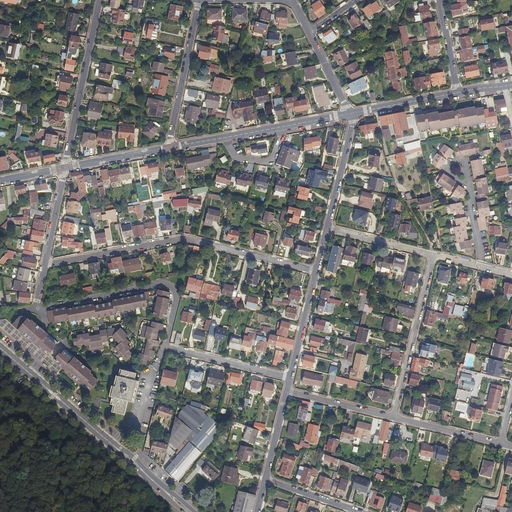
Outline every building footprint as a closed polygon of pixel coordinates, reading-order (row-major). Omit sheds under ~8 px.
[(142,9),(143,0),(133,0),(133,6),(123,4),(122,10),(125,10),(136,13),(137,8),(142,9)] [(319,16),(326,11),(322,4),(319,0),(318,0),(312,4),(314,8),(313,9),(316,13),(317,13),(319,16)] [(370,3),(363,8),(368,16),(381,7),(377,0),(371,4),(370,3)] [(428,20),(432,19),(431,13),(430,14),(428,3),(424,4),(423,2),(419,3),(420,5),(419,5),(422,21),(428,20)] [(460,4),(450,5),(450,14),(460,14),(460,4)] [(181,19),(184,8),(173,5),(169,18),(175,20),(176,17),(181,19)] [(124,16),(125,10),(122,10),(108,7),(108,11),(115,13),(114,14),(124,16)] [(221,19),(220,9),(207,9),(207,24),(214,25),(213,19),(219,19),(221,19)] [(246,21),(247,10),(233,9),(232,20),(246,21)] [(269,22),(271,13),(268,12),(268,11),(262,10),(259,19),(260,19),(259,22),(252,21),(251,25),(255,26),(253,31),(262,33),(262,34),(265,35),(267,29),(268,25),(265,24),(266,21),(269,22)] [(384,20),(387,17),(383,10),(379,13),(384,20)] [(281,13),(278,12),(276,22),(280,22),(279,27),(286,27),(287,13),(285,13),(285,12),(281,11),(281,13)] [(75,31),(78,15),(69,13),(66,29),(75,31)] [(355,14),(351,17),(352,18),(348,21),(353,28),(361,22),(355,14)] [(494,28),(496,28),(493,17),(485,19),(485,17),(479,19),(480,23),(479,23),(480,27),(481,26),(482,31),(485,30),(494,28)] [(372,26),(367,18),(364,21),(369,28),(372,26)] [(438,35),(435,19),(432,19),(428,20),(430,32),(426,33),(427,37),(438,35)] [(0,36),(8,38),(11,23),(1,21),(0,28),(0,36)] [(153,31),(154,26),(147,25),(145,34),(147,34),(146,38),(151,39),(153,31)] [(222,35),(224,27),(219,26),(214,25),(212,30),(214,30),(212,41),(220,43),(222,35)] [(405,25),(400,26),(401,35),(403,45),(418,42),(417,38),(408,39),(405,25)] [(327,31),(323,34),(328,41),(336,36),(338,35),(336,32),(335,33),(331,29),(327,31)] [(280,33),(270,32),(269,41),(279,42),(280,33)] [(131,45),(133,34),(125,33),(122,44),(131,45)] [(462,49),(471,47),(469,35),(460,37),(462,49)] [(78,49),(80,38),(71,37),(69,47),(77,49),(78,49)] [(440,47),(438,38),(428,40),(430,49),(429,49),(430,55),(437,54),(436,48),(440,47)] [(17,59),(20,45),(10,43),(6,57),(17,59)] [(217,50),(218,48),(201,44),(199,56),(201,57),(200,58),(206,59),(206,58),(209,58),(211,49),(217,50)] [(175,50),(176,47),(166,45),(164,57),(168,58),(168,60),(172,61),(174,50),(175,50)] [(70,60),(71,53),(76,55),(77,49),(69,47),(67,54),(62,53),(61,58),(70,60)] [(132,57),(134,50),(126,48),(118,47),(117,54),(124,56),(123,58),(133,60),(134,58),(132,57)] [(462,49),(459,49),(462,61),(477,58),(476,56),(473,56),(471,47),(462,49)] [(336,57),(340,65),(350,61),(343,49),(333,54),(335,57),(336,57)] [(411,49),(404,51),(406,61),(410,60),(410,55),(412,54),(411,49)] [(394,91),(399,90),(398,85),(400,85),(399,82),(398,82),(395,73),(399,72),(400,76),(406,75),(405,66),(398,68),(395,56),(394,56),(393,50),(390,51),(384,52),(385,56),(386,56),(387,60),(386,60),(390,79),(391,79),(394,91)] [(296,55),(295,51),(285,53),(287,66),(297,64),(297,60),(296,55)] [(73,72),(75,61),(70,60),(61,58),(61,60),(66,61),(65,70),(73,72)] [(494,74),(508,71),(506,60),(492,63),(493,71),(494,74)] [(356,61),(347,66),(353,79),(362,74),(356,61)] [(163,69),(165,64),(154,62),(152,71),(163,73),(163,69)] [(110,78),(112,66),(102,64),(101,70),(97,69),(95,75),(110,78)] [(218,70),(219,66),(210,64),(209,67),(208,67),(207,71),(215,73),(215,70),(218,70)] [(317,76),(315,65),(304,68),(306,78),(317,76)] [(477,65),(465,67),(467,76),(479,74),(477,65)] [(443,72),(431,74),(433,84),(445,82),(443,72)] [(164,95),(167,77),(156,75),(152,93),(164,95)] [(69,90),(71,79),(58,76),(55,88),(62,90),(62,88),(65,89),(69,90)] [(231,87),(232,82),(226,81),(226,78),(232,80),(233,78),(221,76),(219,84),(221,85),(221,87),(219,86),(218,91),(227,93),(229,87),(231,87)] [(431,86),(429,76),(414,79),(416,88),(431,86)] [(364,77),(349,84),(353,93),(368,86),(364,77)] [(121,90),(122,82),(114,80),(112,88),(113,88),(121,90)] [(97,85),(94,95),(107,98),(111,98),(113,88),(112,88),(97,85)] [(326,99),(324,92),(323,85),(313,87),(317,102),(319,101),(320,106),(330,104),(328,99),(326,99)] [(269,101),(266,88),(260,89),(260,91),(257,91),(257,89),(253,89),(256,103),(265,101),(269,101)] [(206,102),(203,102),(202,107),(213,109),(217,110),(219,98),(208,95),(206,102)] [(65,107),(67,97),(59,96),(57,106),(65,107)] [(296,111),(302,110),(300,100),(297,101),(296,96),(285,98),(287,108),(295,106),(296,111)] [(276,115),(284,113),(281,97),(274,99),(275,104),(274,104),(276,115)] [(163,107),(164,103),(149,99),(147,107),(152,108),(150,116),(161,118),(163,107)] [(505,99),(494,101),(496,113),(501,112),(500,107),(506,106),(505,99)] [(253,110),(251,100),(235,104),(232,111),(234,117),(243,116),(244,121),(253,119),(251,110),(253,110)] [(100,120),(103,104),(90,102),(87,117),(100,120)] [(425,115),(427,127),(428,131),(455,125),(455,124),(458,123),(459,127),(485,122),(482,107),(475,109),(474,106),(455,110),(456,112),(452,113),(452,111),(437,114),(436,112),(425,114),(425,115)] [(487,106),(482,107),(485,122),(487,128),(497,126),(494,112),(488,113),(487,106)] [(195,123),(197,114),(198,114),(199,108),(191,107),(190,112),(187,111),(185,121),(195,123)] [(226,115),(227,112),(217,110),(213,109),(213,111),(210,110),(209,115),(224,118),(225,115),(226,115)] [(62,120),(62,118),(63,118),(64,113),(51,110),(48,123),(62,126),(63,121),(62,120)] [(394,136),(395,139),(400,138),(398,125),(402,125),(401,120),(409,119),(407,112),(377,118),(380,126),(392,123),(394,136)] [(419,117),(421,130),(424,129),(424,127),(427,127),(425,115),(421,115),(421,117),(419,117)] [(413,118),(418,141),(423,140),(421,130),(419,117),(413,118)] [(371,134),(378,132),(376,124),(369,125),(369,123),(366,124),(366,125),(360,127),(361,132),(364,132),(365,135),(366,134),(371,134)] [(149,124),(142,135),(150,141),(157,130),(159,128),(154,125),(153,127),(149,124)] [(133,140),(134,131),(118,130),(118,139),(124,139),(124,138),(127,138),(127,141),(133,142),(133,140)] [(381,131),(384,141),(390,140),(389,137),(387,130),(381,131)] [(110,146),(111,134),(103,133),(98,132),(96,142),(105,144),(105,146),(110,146)] [(56,148),(58,137),(47,134),(44,146),(56,148)] [(505,134),(501,134),(502,143),(503,148),(506,147),(511,146),(511,140),(511,135),(506,136),(505,134)] [(318,136),(304,138),(304,149),(312,148),(312,145),(321,144),(320,139),(319,139),(318,136)] [(331,137),(329,145),(337,147),(339,139),(331,137)] [(408,144),(409,150),(419,147),(417,141),(408,144)] [(474,144),(473,142),(458,145),(458,147),(455,147),(457,155),(460,154),(460,155),(475,152),(475,151),(479,151),(478,143),(474,144)] [(449,156),(453,150),(444,143),(440,150),(441,151),(439,154),(437,153),(433,159),(434,160),(431,163),(438,167),(440,164),(441,165),(448,155),(449,156)] [(268,151),(267,144),(252,145),(253,151),(258,150),(258,152),(268,151)] [(283,146),(277,164),(290,169),(293,161),(296,162),(300,152),(301,149),(298,148),(296,145),(294,144),(292,149),(283,146)] [(328,148),(327,152),(335,154),(337,147),(329,145),(327,144),(326,148),(328,148)] [(415,153),(420,151),(419,147),(409,150),(403,152),(404,157),(408,156),(407,155),(415,153)] [(193,158),(185,159),(188,172),(205,168),(204,167),(211,165),(211,164),(213,163),(215,156),(209,157),(208,150),(201,151),(202,156),(203,158),(194,160),(193,158)] [(377,167),(379,154),(369,152),(368,159),(370,159),(369,166),(377,167)] [(401,152),(395,154),(397,159),(395,160),(396,163),(397,163),(398,166),(405,165),(401,152)] [(41,160),(40,153),(36,154),(36,153),(27,155),(29,163),(38,161),(37,161),(41,160)] [(0,171),(8,169),(6,157),(0,158),(0,171)] [(480,230),(488,229),(487,224),(486,222),(486,221),(485,218),(485,216),(489,215),(486,199),(485,200),(484,192),(489,191),(486,177),(480,178),(479,174),(484,173),(481,159),(471,161),(474,175),(472,176),(472,179),(475,179),(478,194),(477,194),(478,201),(477,201),(480,217),(477,217),(480,230)] [(159,172),(159,169),(158,169),(157,163),(145,165),(145,167),(147,177),(151,177),(150,173),(159,172)] [(185,178),(183,168),(175,170),(177,178),(180,177),(181,179),(185,178)] [(326,181),(328,172),(316,168),(315,170),(310,169),(306,183),(318,187),(320,179),(326,181)] [(495,171),(497,178),(509,175),(508,169),(508,168),(495,171)] [(108,172),(107,170),(101,171),(102,179),(100,179),(101,181),(97,182),(98,185),(98,186),(104,185),(103,184),(110,182),(108,172)] [(121,179),(120,176),(118,176),(117,170),(108,172),(110,182),(110,183),(119,182),(119,180),(121,179)] [(215,180),(230,184),(232,175),(228,174),(228,173),(221,172),(217,171),(215,180)] [(83,173),(83,172),(71,174),(72,181),(76,180),(84,179),(83,173)] [(97,182),(96,175),(90,177),(89,172),(83,173),(84,179),(85,184),(91,183),(92,186),(98,185),(97,182)] [(462,199),(466,192),(463,190),(464,189),(454,183),(455,182),(442,173),(441,174),(439,172),(434,178),(437,180),(436,182),(448,191),(450,189),(453,191),(451,193),(458,198),(458,197),(462,199)] [(252,185),(254,175),(248,174),(248,176),(243,175),(239,174),(236,183),(246,186),(247,184),(252,185)] [(268,188),(271,178),(257,175),(255,185),(268,188)] [(381,192),(384,179),(373,176),(371,184),(367,183),(366,188),(381,192)] [(282,181),(282,179),(278,178),(275,189),(288,192),(290,183),(284,182),(282,181)] [(85,184),(84,179),(76,180),(79,192),(77,194),(73,193),(71,198),(80,200),(88,202),(85,184)] [(142,189),(141,183),(136,184),(137,192),(142,191),(143,196),(138,197),(139,199),(140,205),(144,204),(144,201),(150,200),(148,191),(144,192),(144,189),(142,189)] [(31,209),(38,210),(36,193),(51,193),(49,184),(46,185),(46,184),(35,187),(36,192),(29,193),(30,205),(31,209)] [(25,192),(29,191),(28,186),(24,186),(24,185),(15,187),(17,195),(26,193),(25,192)] [(311,188),(300,185),(299,189),(301,189),(300,196),(308,199),(311,188)] [(176,196),(175,191),(164,193),(165,197),(164,198),(158,199),(159,201),(170,199),(177,198),(176,196)] [(371,196),(372,194),(363,192),(360,204),(370,207),(371,200),(372,197),(371,196)] [(200,208),(202,198),(198,197),(199,194),(192,195),(189,196),(188,201),(189,202),(189,206),(200,208)] [(188,201),(189,196),(183,197),(183,200),(173,200),(174,207),(180,207),(180,211),(187,211),(188,201)] [(394,211),(397,199),(388,197),(385,209),(394,211)] [(427,209),(432,209),(430,197),(416,199),(418,211),(422,210),(427,209)] [(77,214),(80,200),(71,198),(69,198),(66,212),(77,214)] [(159,201),(152,203),(154,210),(162,209),(161,204),(171,203),(170,199),(159,201)] [(461,209),(460,202),(449,204),(450,212),(455,211),(457,218),(455,219),(456,226),(454,227),(457,241),(459,241),(461,248),(466,247),(466,251),(473,250),(473,246),(471,246),(470,239),(468,239),(465,224),(467,224),(465,217),(464,217),(463,209),(461,209)] [(142,217),(140,205),(138,206),(134,206),(128,208),(128,212),(137,210),(138,219),(142,219),(142,217)] [(303,209),(289,206),(288,211),(295,213),(294,218),(290,217),(290,220),(293,221),(299,223),(301,214),(305,215),(306,210),(302,210),(303,209)] [(369,212),(356,208),(353,221),(360,223),(360,224),(365,226),(369,212)] [(28,223),(29,216),(30,216),(31,209),(23,210),(24,218),(7,219),(8,222),(8,225),(16,227),(16,224),(28,223)] [(38,210),(31,209),(30,216),(33,217),(34,213),(44,216),(45,212),(38,210)] [(218,221),(220,212),(209,209),(206,218),(218,221)] [(117,217),(115,210),(108,211),(106,212),(106,215),(101,216),(102,220),(117,217)] [(272,224),(275,212),(265,210),(263,222),(272,224)] [(397,229),(400,216),(392,214),(389,227),(397,229)] [(161,231),(166,231),(166,229),(171,229),(171,224),(171,220),(165,220),(165,216),(160,217),(161,231)] [(78,225),(79,220),(65,217),(64,222),(74,224),(78,225)] [(43,232),(46,221),(41,220),(35,219),(32,230),(43,232)] [(158,232),(156,221),(143,224),(144,225),(146,235),(158,232)] [(4,230),(8,225),(8,222),(0,228),(0,233),(3,231),(4,230)] [(72,236),(74,224),(64,222),(61,233),(72,236)] [(405,225),(400,225),(398,233),(406,233),(409,233),(409,235),(409,238),(417,238),(417,233),(414,228),(410,228),(411,222),(405,222),(405,225)] [(133,236),(131,225),(121,227),(124,238),(133,236)] [(146,235),(144,225),(133,228),(135,238),(143,237),(144,241),(147,241),(146,235)] [(313,228),(310,227),(309,231),(305,230),(302,229),(300,237),(303,237),(307,238),(306,239),(310,240),(310,239),(315,240),(317,229),(313,228)] [(500,236),(501,229),(490,227),(489,235),(500,236)] [(32,234),(31,240),(41,242),(43,232),(28,229),(27,233),(32,234)] [(236,240),(239,232),(230,229),(228,238),(236,240)] [(106,241),(105,233),(95,235),(96,244),(107,242),(106,241)] [(265,246),(268,235),(257,233),(254,243),(265,246)] [(285,233),(284,235),(282,243),(291,246),(293,238),(287,236),(287,234),(285,233)] [(84,253),(82,244),(73,243),(73,239),(63,239),(62,248),(78,249),(80,254),(84,253)] [(37,250),(39,244),(31,242),(22,240),(22,242),(20,249),(31,251),(32,249),(37,250)] [(309,256),(311,248),(297,244),(295,252),(309,256)] [(495,254),(507,256),(509,247),(498,244),(495,254)] [(338,266),(341,267),(344,257),(344,254),(342,253),(343,248),(334,245),(327,271),(337,273),(338,266)] [(348,246),(347,245),(344,254),(344,257),(355,260),(358,247),(349,245),(348,246)] [(10,259),(14,251),(8,250),(3,256),(7,257),(10,259)] [(372,266),(375,256),(365,254),(363,263),(372,266)] [(170,262),(168,255),(161,256),(162,263),(170,262)] [(377,258),(375,265),(379,266),(378,266),(382,267),(382,271),(382,272),(384,272),(385,271),(389,272),(393,258),(381,256),(380,258),(377,258)] [(35,268),(37,260),(25,257),(23,265),(35,268)] [(124,273),(123,268),(121,258),(111,260),(112,264),(109,265),(110,271),(113,270),(114,275),(124,273)] [(405,266),(406,261),(396,258),(393,268),(402,270),(404,266),(405,266)] [(139,259),(122,262),(123,268),(124,273),(141,270),(139,259)] [(98,263),(89,265),(91,275),(89,275),(90,280),(101,278),(98,263)] [(447,284),(451,269),(441,267),(438,282),(447,284)] [(27,282),(30,270),(20,268),(17,280),(27,282)] [(256,285),(259,271),(250,268),(246,283),(256,285)] [(416,287),(419,274),(410,271),(405,290),(409,291),(410,286),(416,287)] [(466,284),(469,275),(460,273),(459,278),(460,279),(459,283),(460,283),(460,284),(462,284),(462,283),(466,284)] [(75,283),(74,275),(60,277),(61,286),(75,283)] [(189,296),(193,297),(199,299),(202,284),(203,282),(200,281),(200,280),(190,278),(187,289),(197,291),(196,294),(194,294),(190,292),(189,296)] [(490,291),(493,281),(487,279),(487,281),(482,279),(480,288),(490,291)] [(25,292),(27,283),(20,282),(19,286),(16,285),(16,286),(14,286),(13,289),(15,289),(15,290),(25,292)] [(217,297),(220,287),(204,283),(204,284),(201,293),(217,297)] [(213,302),(216,303),(217,297),(201,293),(204,284),(202,284),(199,299),(205,300),(206,297),(214,299),(213,302)] [(231,296),(234,287),(224,285),(222,294),(231,296)] [(289,303),(290,303),(297,305),(300,292),(291,289),(289,299),(290,299),(289,303)] [(166,319),(170,300),(168,299),(170,293),(157,290),(156,296),(158,297),(153,316),(166,319)] [(322,291),(321,298),(328,300),(327,302),(330,303),(340,305),(341,301),(329,298),(330,292),(322,291)] [(32,303),(33,294),(20,292),(19,303),(26,303),(32,303)] [(115,316),(115,313),(147,307),(146,299),(149,298),(148,292),(144,293),(145,295),(112,301),(113,303),(94,307),(94,305),(68,310),(67,307),(48,311),(50,323),(69,320),(70,322),(96,317),(96,319),(115,316)] [(257,305),(259,298),(249,296),(246,306),(259,309),(260,306),(257,305)] [(328,300),(321,298),(317,311),(328,314),(330,303),(327,302),(328,300)] [(294,318),(297,305),(290,303),(289,307),(287,307),(286,312),(287,312),(286,316),(294,318)] [(412,316),(415,307),(399,303),(398,303),(398,306),(405,307),(403,314),(412,316)] [(370,306),(365,305),(364,311),(368,312),(372,313),(373,307),(370,306)] [(183,312),(181,321),(193,324),(194,320),(192,319),(193,315),(194,310),(195,311),(196,307),(190,306),(188,313),(183,312)] [(443,313),(428,310),(424,323),(430,325),(432,318),(436,319),(436,316),(446,319),(447,318),(448,318),(449,317),(456,319),(457,317),(451,315),(449,315),(443,313)] [(56,341),(30,319),(29,320),(25,316),(20,316),(13,325),(21,332),(33,342),(48,355),(54,348),(52,346),(56,341)] [(399,334),(403,321),(390,318),(387,330),(399,334)] [(329,324),(329,323),(317,319),(314,329),(326,332),(328,331),(329,324)] [(216,322),(212,321),(208,335),(218,337),(217,338),(224,340),(226,335),(228,329),(227,329),(223,328),(215,326),(216,322)] [(157,342),(159,331),(162,331),(164,325),(152,322),(151,328),(145,326),(142,338),(148,339),(145,349),(143,349),(142,355),(139,354),(138,358),(140,359),(139,364),(146,365),(147,361),(149,362),(150,357),(153,358),(154,352),(151,351),(152,347),(158,348),(160,342),(157,342)] [(283,336),(286,337),(289,324),(281,322),(280,323),(279,331),(277,331),(276,335),(277,335),(283,336)] [(4,328),(20,344),(25,339),(9,324),(4,328)] [(365,343),(369,329),(364,328),(360,327),(358,332),(356,343),(362,344),(369,346),(370,345),(370,344),(365,343)] [(128,336),(120,328),(117,331),(114,329),(107,330),(109,337),(112,337),(120,344),(114,349),(122,357),(123,356),(126,359),(131,355),(127,351),(129,349),(126,346),(129,343),(125,339),(128,336)] [(501,328),(500,328),(497,341),(508,343),(511,330),(506,329),(501,328)] [(108,342),(106,330),(99,332),(100,335),(89,337),(89,334),(77,336),(78,339),(73,340),(74,346),(79,345),(79,348),(91,345),(92,352),(104,350),(103,343),(108,342)] [(203,341),(205,333),(195,330),(193,338),(203,341)] [(33,342),(21,332),(20,334),(31,343),(33,342)] [(248,336),(244,335),(243,340),(241,346),(246,347),(246,349),(249,349),(251,348),(251,344),(255,345),(257,335),(253,334),(252,337),(248,336)] [(270,335),(268,342),(268,344),(274,345),(277,336),(270,334),(270,335)] [(262,336),(257,335),(255,345),(258,346),(257,352),(258,354),(260,355),(262,354),(262,352),(266,353),(268,344),(268,342),(265,341),(265,340),(261,340),(262,336)] [(292,350),(294,340),(287,339),(287,337),(286,337),(283,336),(282,337),(277,336),(274,345),(277,346),(292,350)] [(229,347),(241,350),(241,346),(243,340),(232,337),(229,347)] [(325,340),(321,340),(312,337),(310,344),(319,347),(320,343),(324,344),(325,340)] [(348,357),(347,360),(351,361),(356,343),(344,340),(343,344),(349,346),(346,357),(348,357)] [(461,352),(466,353),(469,342),(463,341),(461,352)] [(469,342),(466,353),(473,355),(476,344),(469,342)] [(436,346),(426,343),(425,345),(422,345),(420,354),(433,358),(436,346)] [(509,347),(493,343),(490,356),(503,359),(505,352),(508,352),(509,347)] [(93,376),(90,373),(91,372),(65,350),(54,362),(69,374),(80,384),(89,391),(98,381),(92,377),(93,376)] [(274,361),(280,362),(283,352),(276,351),(274,361)] [(397,368),(400,354),(399,354),(389,351),(387,354),(392,356),(390,364),(391,365),(391,366),(397,368)] [(361,379),(366,356),(356,353),(353,369),(350,368),(349,376),(361,379)] [(315,357),(305,355),(303,365),(312,368),(315,357)] [(414,356),(410,370),(416,371),(417,366),(420,367),(421,365),(427,367),(429,360),(414,356)] [(487,375),(498,377),(498,376),(499,376),(500,371),(501,372),(502,366),(502,362),(491,359),(487,375)] [(329,374),(337,376),(338,373),(339,369),(335,368),(330,366),(328,374),(329,374)] [(195,370),(189,369),(187,381),(192,382),(191,386),(200,388),(204,372),(198,371),(198,372),(195,371),(195,370)] [(470,381),(471,375),(473,376),(475,372),(462,369),(460,379),(464,380),(463,385),(473,388),(474,382),(470,381)] [(132,403),(137,381),(134,381),(136,374),(121,370),(120,377),(118,377),(115,387),(114,387),(112,393),(115,394),(112,405),(114,406),(113,413),(124,416),(128,402),(132,403)] [(208,375),(207,382),(222,385),(224,374),(209,370),(208,375)] [(163,371),(160,383),(174,387),(177,374),(163,371)] [(321,386),(323,376),(305,372),(302,382),(311,385),(311,383),(321,386)] [(240,378),(240,375),(232,373),(230,380),(241,383),(242,379),(240,378)] [(80,384),(69,374),(68,376),(79,386),(80,384)] [(329,374),(327,381),(335,383),(336,380),(357,385),(358,382),(337,376),(329,374)] [(392,386),(395,376),(386,374),(384,384),(392,386)] [(418,385),(420,376),(412,374),(409,384),(415,385),(415,384),(418,385)] [(262,393),(264,384),(252,381),(250,389),(251,390),(250,393),(255,395),(256,391),(262,393)] [(489,395),(499,398),(503,383),(493,381),(489,395)] [(274,386),(265,383),(264,384),(262,393),(261,396),(271,398),(274,386)] [(387,403),(389,393),(375,389),(373,399),(387,403)] [(488,408),(496,411),(499,398),(489,395),(486,408),(488,408)] [(421,413),(424,402),(415,399),(412,412),(415,413),(416,411),(421,413)] [(429,399),(426,409),(438,412),(441,402),(429,399)] [(302,419),(301,422),(305,423),(306,419),(307,412),(310,402),(304,400),(302,409),(303,410),(302,412),(299,414),(298,418),(302,419)] [(483,412),(484,408),(476,406),(471,404),(468,418),(479,421),(482,411),(483,412)] [(177,410),(158,405),(156,414),(174,420),(176,415),(177,410)] [(206,411),(188,405),(181,413),(179,419),(190,428),(206,411)] [(495,415),(502,416),(503,412),(496,411),(488,408),(487,412),(495,414),(495,415)] [(449,422),(451,413),(443,411),(442,419),(446,419),(445,421),(449,422)] [(176,457),(165,470),(177,481),(230,420),(215,415),(197,435),(190,428),(182,438),(184,440),(177,447),(179,449),(175,453),(176,454),(175,456),(176,457)] [(179,419),(176,415),(174,420),(169,440),(177,447),(184,440),(182,438),(190,428),(179,419)] [(380,436),(379,436),(378,439),(384,441),(385,439),(387,439),(389,430),(387,429),(389,423),(384,421),(380,436)] [(296,436),(299,424),(290,422),(288,434),(296,436)] [(371,425),(357,422),(356,429),(354,436),(360,438),(361,433),(369,435),(371,425)] [(258,430),(263,432),(264,426),(255,423),(253,428),(258,430)] [(318,443),(320,436),(317,435),(319,425),(309,423),(306,437),(311,438),(310,441),(318,443)] [(347,426),(343,425),(340,436),(351,439),(354,429),(349,428),(347,427),(347,426)] [(253,428),(248,427),(243,440),(253,444),(258,430),(253,428)] [(334,452),(338,439),(329,437),(327,443),(325,442),(323,449),(334,452)] [(299,444),(291,441),(291,442),(284,440),(283,443),(289,445),(290,444),(302,449),(304,446),(299,444)] [(154,442),(151,450),(166,455),(169,446),(154,442)] [(431,457),(434,446),(427,445),(427,444),(422,442),(420,454),(431,457)] [(252,456),(254,450),(241,446),(237,460),(245,462),(247,455),(252,456)] [(405,463),(408,453),(392,450),(390,460),(405,463)] [(324,453),(322,459),(340,465),(340,464),(342,460),(335,457),(324,453)] [(281,473),(289,476),(296,458),(285,454),(282,460),(285,461),(281,473)] [(446,465),(448,458),(434,454),(432,462),(435,463),(434,466),(442,468),(443,465),(446,465)] [(340,464),(358,471),(359,467),(354,465),(342,460),(340,464)] [(492,478),(495,464),(483,461),(480,475),(492,478)] [(214,479),(219,473),(208,462),(202,468),(214,479)] [(236,475),(237,470),(225,467),(221,482),(233,485),(235,475),(236,475)] [(300,468),(296,478),(298,478),(301,479),(301,481),(308,483),(311,476),(316,477),(319,470),(314,468),(313,470),(305,467),(304,469),(300,468)] [(458,480),(461,471),(450,468),(448,477),(458,480)] [(317,486),(331,491),(335,479),(337,472),(335,472),(332,480),(321,476),(317,486)] [(335,479),(331,491),(344,495),(348,484),(341,481),(335,479)] [(355,479),(352,489),(363,493),(363,492),(367,493),(370,483),(359,479),(359,480),(355,479)] [(502,485),(497,504),(503,506),(507,493),(505,492),(507,486),(502,485)] [(441,496),(442,490),(432,487),(430,493),(438,496),(441,496)] [(378,491),(371,489),(369,495),(373,496),(370,504),(381,508),(385,498),(381,497),(377,495),(378,491)] [(251,511),(256,497),(239,492),(233,511),(251,511)] [(437,505),(440,497),(430,494),(427,501),(437,505)] [(398,511),(399,511),(403,500),(392,496),(388,508),(398,511)] [(481,511),(483,508),(485,504),(497,506),(498,499),(483,497),(480,508),(478,507),(476,511),(481,511)] [(283,511),(287,511),(290,505),(278,500),(275,509),(283,511)] [(305,511),(308,504),(300,502),(298,507),(298,509),(298,510),(302,511),(302,510),(305,511)] [(419,511),(422,508),(409,503),(406,511),(419,511)]
